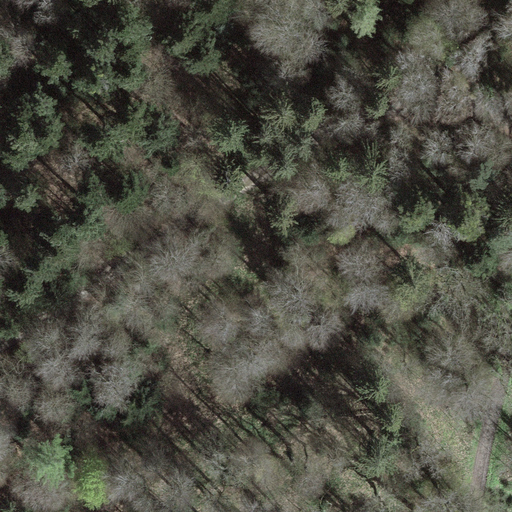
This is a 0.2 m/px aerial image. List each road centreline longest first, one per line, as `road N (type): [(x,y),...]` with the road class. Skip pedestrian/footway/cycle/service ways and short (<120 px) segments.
road 1 (track): [(511,112),(420,104),(345,123),(0,347)]
road 2 (track): [(474,511),(511,327)]
